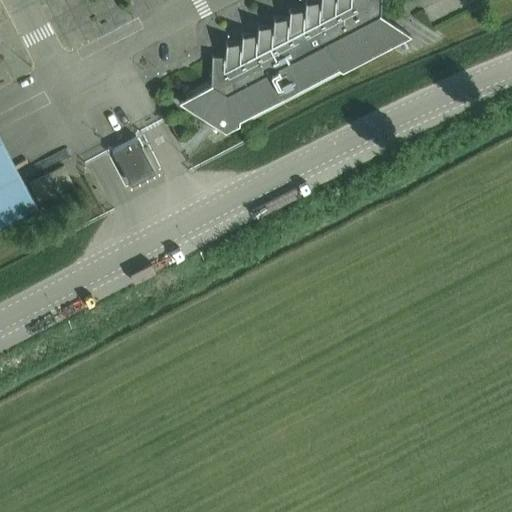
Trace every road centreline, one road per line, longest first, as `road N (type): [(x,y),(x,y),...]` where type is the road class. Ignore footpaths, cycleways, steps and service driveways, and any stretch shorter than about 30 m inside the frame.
road 1 (unclassified): [(200,217),(346,139),(511,69)]
road 2 (unclassified): [(200,217),(151,123),(80,68)]
road 3 (unclassified): [(80,68),(95,154),(139,246)]
road 4 (unclassified): [(0,320),(139,246)]
road 5 (unclassified): [(211,0),(80,68)]
